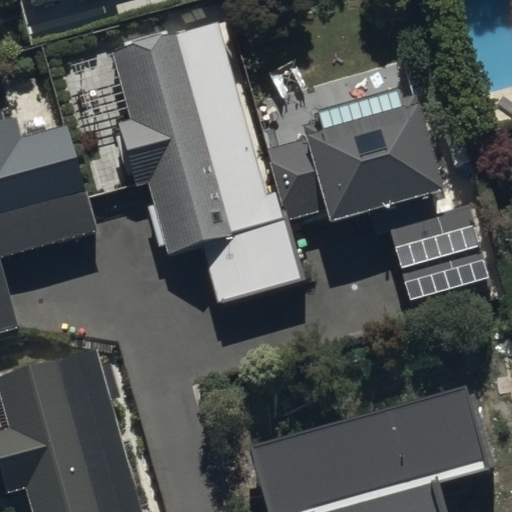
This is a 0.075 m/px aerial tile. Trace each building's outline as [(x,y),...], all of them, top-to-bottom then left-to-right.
[(31,0),(36,13),(79,0),(31,0)] [(268,203),(219,29),(113,59),(131,126),(121,129),(138,191),(154,187),(174,257),(204,249),(221,310),(303,287),(279,200),(268,203)] [(272,158),(293,229),(328,219),(333,236),(448,203),(422,115),(410,119),(405,101),(304,130),(310,147),(272,158)] [(17,126),(0,131),(0,342),(21,336),(2,267),(98,240),(68,133),(22,145),(17,126)] [(436,213),(388,226),(413,317),(494,295),(472,215),(439,224),(436,213)] [(144,511),(100,358),(4,386),(18,435),(0,440),(0,457),(13,501),(30,496),(34,511),(144,511)] [(466,385),(250,446),(269,511),(446,511),(438,485),(490,470),(466,385)]
